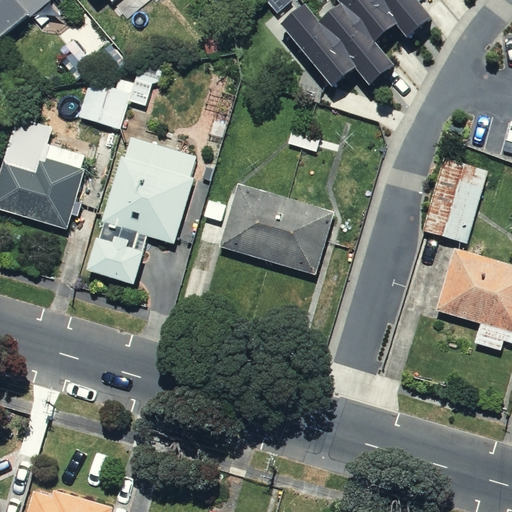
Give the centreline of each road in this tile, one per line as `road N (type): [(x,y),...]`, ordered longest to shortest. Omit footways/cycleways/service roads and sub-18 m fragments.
road 1 (residential): [(333,435),(413,151),(505,0)]
road 2 (unclassified): [(333,435),(0,335)]
road 3 (unclassified): [(511,487),(333,435)]
